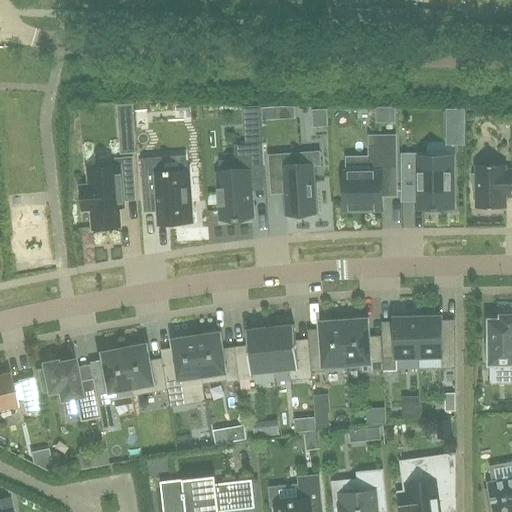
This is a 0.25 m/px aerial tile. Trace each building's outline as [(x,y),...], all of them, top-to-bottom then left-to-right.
[(375,209),(382,209),(381,167),(389,167),(397,167),(396,135),(381,136),(381,146),(369,146),(370,172),(345,172),(346,210),(349,210),(375,210),(375,209)] [(256,166),(264,166),(263,144),(235,146),(237,172),(219,173),(222,219),(234,218),(234,221),(240,220),(240,218),(252,217),(249,167),(256,166)] [(293,166),(292,153),(268,155),(270,179),(277,178),(284,178),(285,194),(286,215),(316,213),(313,167),(313,165),(293,166)] [(401,177),(416,177),(416,201),(416,208),(453,208),(453,157),(426,157),(426,153),(401,153),(401,177)] [(124,200),(123,195),(122,184),(128,184),(134,183),(133,157),(116,159),(116,167),(88,169),(89,185),(82,186),(84,210),(91,209),(93,229),(120,227),(119,207),(124,207),(124,200)] [(192,221),(188,171),(171,173),(170,170),(166,170),(166,173),(158,173),(157,157),(141,158),(143,192),(158,191),(159,210),(160,223),(192,221)] [(477,174),(473,174),(473,190),(477,190),(477,208),(505,207),(505,196),(511,195),(511,170),(505,170),(505,165),(477,165),(477,174)] [(351,320),(344,320),(347,368),(347,364),(361,363),(362,373),(384,371),(383,358),(382,344),(376,345),(370,345),(368,319),(366,319),(365,315),(351,316),(351,320)] [(490,364),(492,364),(509,364),(510,382),(511,382),(511,315),(502,316),(502,320),(490,320),(490,343),(486,343),(486,360),(490,360),(490,364)] [(418,317),(419,357),(442,356),(442,369),(456,368),(455,328),(449,328),(442,328),(442,316),(418,317)] [(347,368),(344,320),(337,321),(337,317),(322,318),(323,322),(320,322),(322,345),(315,345),(309,346),(310,352),(312,373),(325,372),(325,370),(347,368)] [(382,330),(382,344),(383,358),(419,357),(418,317),(394,318),(394,330),(388,330),(382,330)] [(294,324),(270,327),(275,371),(289,369),(290,380),(312,378),(312,373),(310,352),(304,353),(297,353),(294,324)] [(275,371),(270,327),(247,329),(249,353),(243,354),(237,355),(240,380),(252,379),(252,373),(275,371)] [(196,336),(203,384),(227,380),(227,382),(240,380),(237,355),(230,356),(224,357),(220,333),(218,333),(217,329),(203,331),(204,335),(196,336)] [(170,407),(184,405),(181,387),(203,384),(196,336),(190,337),(189,333),(175,335),(175,339),(173,340),(176,364),(170,364),(164,365),(164,366),(168,389),(170,407)] [(123,349),(132,396),(168,389),(164,366),(157,367),(151,368),(147,345),(145,345),(144,341),(130,344),(130,348),(123,349)] [(93,383),(100,418),(102,430),(115,427),(110,400),(132,396),(123,349),(116,350),(115,346),(101,349),(102,353),(100,353),(105,381),(99,382),(93,383)] [(74,397),(78,413),(79,422),(100,418),(93,383),(92,379),(84,380),(77,382),(73,360),(56,364),(56,361),(43,364),(43,368),(36,369),(40,394),(59,390),(61,399),(74,397)] [(24,414),(40,411),(33,377),(24,379),(17,381),(18,383),(10,384),(8,375),(0,376),(0,408),(15,405),(15,404),(22,402),(24,414)] [(406,492),(399,493),(401,511),(441,511),(440,500),(448,499),(456,498),(456,455),(429,459),(431,474),(404,477),(406,492)] [(339,494),(340,508),(335,508),(335,511),(374,511),(378,511),(386,511),(382,470),(358,473),(360,492),(339,494)] [(298,477),(300,499),(274,502),(275,511),(323,511),(319,475),(298,477)] [(219,511),(238,510),(235,483),(216,485),(215,476),(161,483),(163,511),(219,511)] [(511,511),(511,478),(488,483),(489,489),(485,490),(490,511),(493,511),(511,511)] [(0,511),(11,511),(9,498),(0,499),(0,511)]
